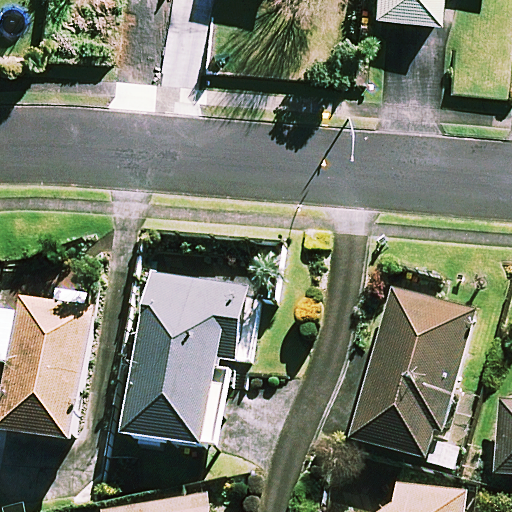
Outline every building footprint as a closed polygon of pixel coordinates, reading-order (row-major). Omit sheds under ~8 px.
[(374,0),(373,16),(442,22),(443,0),(374,0)] [(203,260),(174,256),(170,283),(160,281),(134,447),(221,461),(235,368),(245,370),(256,298),(199,289),(203,260)] [(356,446),(460,476),(468,447),(448,442),(482,321),(399,297),(356,446)] [(24,304),(22,319),(0,315),(0,368),(17,370),(7,442),(83,453),(102,316),(24,304)] [(511,407),(508,408),(502,481),(511,481),(511,407)] [(471,511),(473,499),(403,491),(401,511),(471,511)] [(215,511),(214,503),(144,511),(215,511)]
